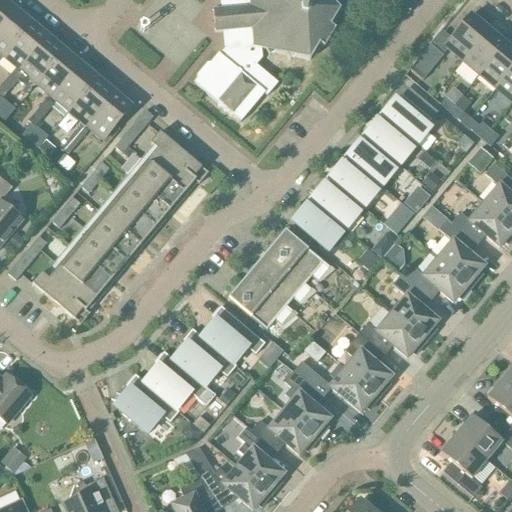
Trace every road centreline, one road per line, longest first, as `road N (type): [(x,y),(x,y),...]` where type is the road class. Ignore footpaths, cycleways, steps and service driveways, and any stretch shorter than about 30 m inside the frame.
road 1 (residential): [(0,323),(40,356),(69,364),(120,341),(212,232),(267,189)]
road 2 (residential): [(267,189),(284,184),(434,0)]
road 3 (residential): [(267,189),(90,35)]
road 4 (residential): [(382,460),(511,308)]
